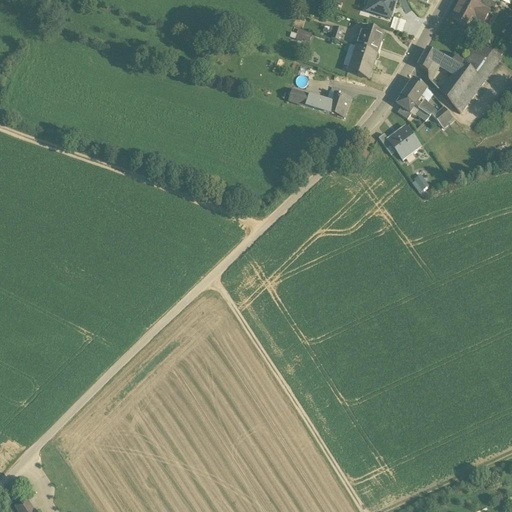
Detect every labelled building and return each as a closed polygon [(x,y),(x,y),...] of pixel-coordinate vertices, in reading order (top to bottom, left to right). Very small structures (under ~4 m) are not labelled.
[(372,0),(368,14),(390,21),(396,2),(388,0),(372,0)] [(477,7),(464,0),(463,0),(458,10),(457,9),(452,19),(457,22),(456,23),(465,28),(465,27),(472,30),(477,20),(483,23),(488,14),(489,13),(477,7)] [(497,5),(487,0),(481,0),(477,7),(489,13),(488,14),(491,15),(497,5)] [(503,30),(511,18),(511,12),(505,7),(493,22),(503,30)] [(394,19),(390,30),(402,34),(406,23),(394,19)] [(384,35),(363,28),(356,49),(374,55),(378,56),(381,49),(379,49),(381,44),(384,35)] [(343,32),(335,30),(331,41),(339,44),(343,32)] [(304,33),(301,41),(309,44),(311,36),(304,33)] [(460,99),(468,106),(503,59),(493,53),(492,54),(475,42),(462,61),(461,64),(477,76),(460,99)] [(374,55),(356,49),(349,71),(358,74),(357,77),(369,81),(372,71),(370,70),(374,55)] [(437,56),(427,50),(418,67),(428,73),(432,65),(437,56)] [(444,60),(437,56),(432,65),(439,69),(440,67),(444,60)] [(451,64),(444,60),(440,67),(441,68),(440,70),(452,77),(461,64),(462,61),(455,57),(451,64)] [(477,76),(461,64),(452,77),(440,93),(453,108),(460,99),(477,76)] [(413,80),(401,98),(415,107),(420,111),(430,118),(431,116),(432,116),(435,112),(425,104),(427,102),(421,97),(426,89),(413,80)] [(308,98),(292,93),(289,103),(306,108),(309,99),(308,98)] [(326,103),(321,102),(318,112),(328,116),(335,97),(329,95),(326,103)] [(335,97),(328,116),(344,121),(351,101),(335,96),(335,97)] [(321,102),(308,98),(309,99),(306,108),(318,112),(321,102)] [(415,107),(402,98),(397,105),(401,108),(410,114),(415,107)] [(468,106),(460,99),(453,108),(461,116),(468,106)] [(410,114),(401,108),(397,114),(407,121),(411,115),(410,114)] [(439,115),(434,119),(442,128),(445,125),(443,122),(445,121),(450,126),(455,122),(445,110),(439,115)] [(430,118),(420,111),(416,116),(425,122),(430,118)] [(388,140),(387,141),(392,147),(403,162),(421,149),(405,128),(388,140)] [(388,140),(384,135),(379,139),(387,151),(392,147),(387,141),(388,140)] [(425,175),(414,181),(420,193),(431,187),(425,175)] [(32,511),(27,503),(16,509),(17,511),(32,511)]
